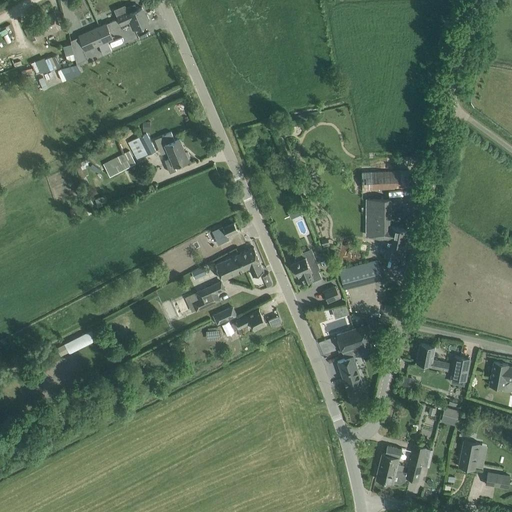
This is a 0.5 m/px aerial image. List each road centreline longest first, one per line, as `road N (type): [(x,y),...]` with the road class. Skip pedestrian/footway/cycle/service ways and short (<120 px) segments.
road 1 (tertiary): [(346,442),(162,0)]
road 2 (unclassified): [(397,324),(449,106)]
road 3 (unclassified): [(346,442),(377,421),(397,324)]
